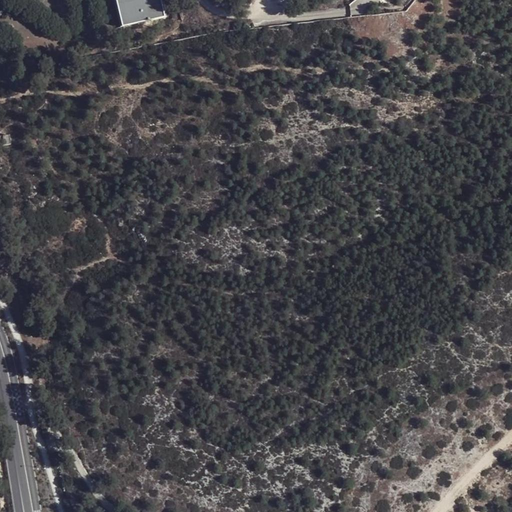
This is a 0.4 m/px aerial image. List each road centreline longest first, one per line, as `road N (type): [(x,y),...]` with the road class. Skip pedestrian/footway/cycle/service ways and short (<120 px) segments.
road 1 (track): [(117,511),(49,424),(5,394)]
road 2 (tertiary): [(0,374),(23,511)]
